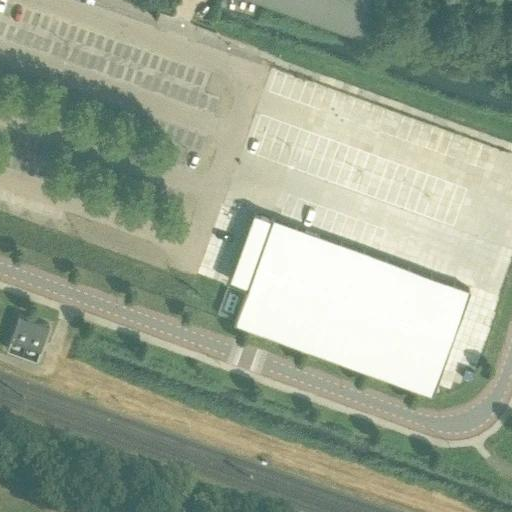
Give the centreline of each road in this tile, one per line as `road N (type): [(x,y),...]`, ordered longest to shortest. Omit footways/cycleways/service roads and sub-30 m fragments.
road 1 (unclassified): [(511,353),(484,411),(439,424),(0,269)]
road 2 (unclassified): [(91,18),(252,76)]
road 3 (unknown): [(370,179),(232,131)]
